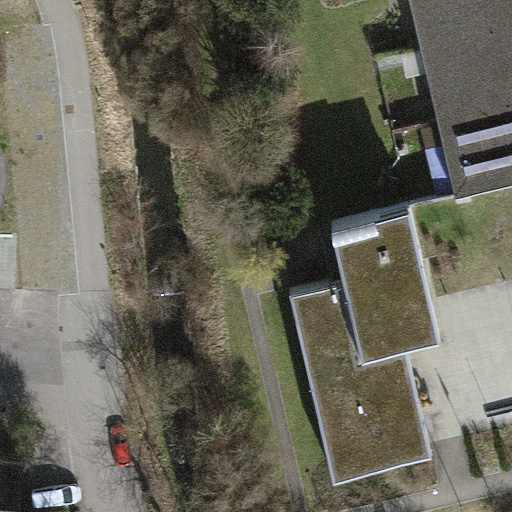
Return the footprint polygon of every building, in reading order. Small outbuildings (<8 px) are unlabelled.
[(511,0),(411,0),(423,45),(511,24),(511,0)] [(511,24),(423,45),(440,119),(511,101),(511,24)] [(511,101),(440,119),(457,193),(511,180),(511,101)] [(441,334),(411,203),(333,221),(345,275),(292,287),(335,476),(433,454),(407,342),(441,334)] [(15,511),(21,454),(0,452),(0,511),(15,511)]
